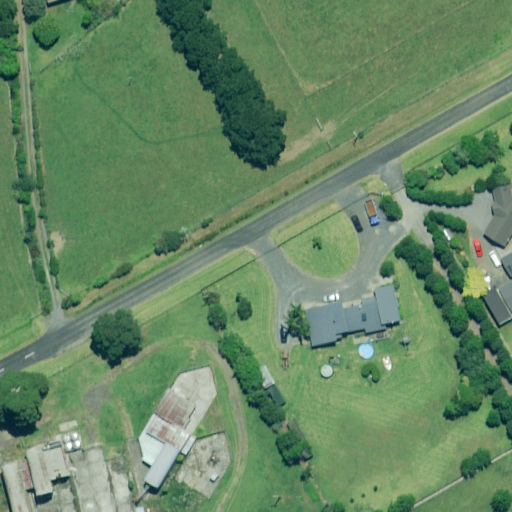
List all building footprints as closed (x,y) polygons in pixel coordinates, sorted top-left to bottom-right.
[(511,195),(510,186),(494,189),(496,201),(493,204),(495,217),(484,233),(504,247),(511,234),(511,195)] [(511,310),(511,252),(501,259),(511,279),(511,281),(499,289),(511,310)] [(376,290),(377,296),(363,299),(364,307),(344,311),(342,303),(306,311),(313,346),(339,340),(338,334),(366,329),(367,332),(385,329),(384,325),(401,321),(394,286),(376,290)] [(155,411),(139,438),(144,461),(153,467),(145,480),(160,489),(182,453),(187,456),(199,438),(193,434),(207,412),(187,400),(169,389),(155,411)] [(39,488),(40,496),(55,492),(52,479),(71,475),(65,448),(46,453),(45,449),(30,452),(32,461),(31,461),(22,463),(6,467),(16,511),(33,511),(29,490),(39,488)]
